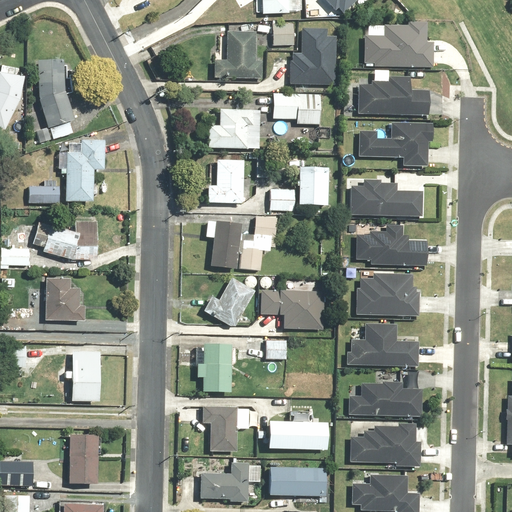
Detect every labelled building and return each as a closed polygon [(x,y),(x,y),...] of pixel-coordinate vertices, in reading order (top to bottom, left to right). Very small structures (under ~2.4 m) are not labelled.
[(261,0),(261,14),(287,15),(287,0),(261,0)] [(325,0),(333,7),(336,4),(343,12),(355,0),(325,0)] [(293,46),(293,23),(272,23),(272,46),(293,46)] [(383,37),(364,36),(363,67),(432,69),(433,42),(426,42),(427,24),(407,23),(407,27),(384,27),(383,37)] [(300,53),(290,53),(289,85),(334,86),(335,72),(337,72),(338,53),(335,53),(335,37),(326,37),(326,31),(300,31),(300,53)] [(260,62),(255,62),(256,33),(226,32),(225,61),(214,61),(213,80),(260,81),(260,62)] [(63,92),(65,62),(36,61),(38,102),(47,128),(36,131),(40,144),(52,140),(53,142),(72,134),(68,124),(74,122),(63,92)] [(2,67),(1,75),(0,74),(0,129),(2,130),(19,101),(25,77),(17,77),(18,69),(5,68),(2,67)] [(371,85),(357,84),(356,115),(427,118),(428,91),(409,90),(410,77),(388,76),(388,72),(373,71),(373,81),(371,81),(371,85)] [(296,125),(318,125),(319,96),(272,94),(270,119),(296,121),(296,125)] [(219,110),(218,127),(208,127),(207,150),(258,151),(260,111),(219,110)] [(376,139),(376,133),(357,132),(356,158),(400,160),(400,167),(426,168),(427,143),(432,143),(432,125),(391,123),(390,139),(376,139)] [(43,188),(28,188),(28,205),(67,205),(67,203),(92,203),(93,171),(101,171),(103,141),(80,140),(79,154),(66,154),(65,169),(60,169),(60,175),(65,175),(64,188),(55,188),(55,181),(44,180),(43,188)] [(248,159),(255,160),(255,178),(264,178),(265,154),(255,154),(248,154),(248,159)] [(206,204),(214,205),(242,206),(243,162),(216,161),(215,188),(206,187),(206,204)] [(326,206),(327,169),(299,168),(298,205),(326,206)] [(421,193),(397,192),(397,184),(380,184),(380,181),(363,180),(363,185),(350,185),(350,191),(349,216),(420,218),(421,193)] [(270,190),(269,213),(293,213),(293,191),(270,190)] [(237,271),(238,254),(240,254),(239,270),(260,272),(261,252),(270,252),(270,248),(275,249),(277,218),(254,217),(253,235),(241,235),(242,224),(214,221),(214,223),(207,222),(205,238),(213,239),(209,268),(237,271)] [(41,254),(69,261),(95,261),(96,221),(74,221),(73,233),(49,227),(45,237),(35,231),(31,245),(42,249),(41,254)] [(354,260),(370,260),(369,266),(425,268),(426,242),(407,241),(407,237),(402,237),(402,227),(385,226),(385,233),(369,233),(369,237),(355,236),(354,260)] [(28,249),(0,248),(0,270),(8,270),(8,266),(28,267),(28,249)] [(356,289),(355,292),(354,315),(418,318),(419,294),(411,294),(411,276),(373,275),(372,280),(360,279),(360,289),(356,289)] [(70,289),(70,279),(45,278),(43,321),(83,323),(84,308),(79,307),(80,290),(70,289)] [(202,312),(209,316),(233,330),(255,292),(231,278),(218,301),(211,297),(202,312)] [(325,297),(322,297),(322,292),(321,292),(321,282),(286,282),(286,292),(260,291),(260,316),(282,317),(282,331),(322,331),(322,303),(325,303),(325,297)] [(349,340),(349,352),(346,352),(346,366),(417,368),(418,342),(396,341),(396,326),(365,325),(364,341),(349,340)] [(286,342),(264,341),(264,360),(285,360),(286,342)] [(195,378),(201,378),(201,392),(230,393),(230,347),(202,346),(201,365),(196,364),(195,378)] [(24,368),(25,349),(6,348),(5,368),(24,368)] [(99,352),(71,352),(71,372),(64,372),(64,380),(71,380),(71,402),(98,403),(99,352)] [(140,385),(138,385),(139,358),(128,358),(126,405),(137,405),(138,387),(140,387),(140,385)] [(421,418),(421,398),(421,390),(401,390),(401,383),(382,382),(382,384),(360,384),(360,396),(348,396),(347,416),(421,418)] [(305,414),(298,413),(294,412),(294,413),(290,413),(289,423),(267,422),(266,450),(327,452),(328,424),(323,424),(324,407),(314,407),(313,423),(304,423),(305,414)] [(236,452),(236,430),(247,430),(248,410),(236,410),(236,408),(201,408),(201,424),(209,424),(208,452),(236,452)] [(386,468),(419,468),(419,443),(415,443),(415,424),(398,424),(398,428),(373,427),(373,431),(362,431),(362,437),(352,436),(352,441),(349,441),(348,463),(386,464),(386,468)] [(98,436),(69,434),(67,483),(96,485),(98,436)] [(25,453),(6,452),(4,467),(24,468),(25,453)] [(248,504),(248,482),(258,482),(259,463),(248,463),(229,463),(229,474),(199,474),(199,501),(228,501),(228,503),(248,504)] [(267,496),(314,498),(314,503),(325,503),(325,498),(326,474),(331,474),(331,470),(326,470),(268,468),(267,496)] [(417,511),(418,495),(407,494),(407,476),(368,475),(367,485),(351,484),(350,505),(359,505),(359,511),(367,511),(417,511)] [(0,511),(27,511),(28,497),(0,495),(0,511)] [(100,511),(101,503),(57,502),(56,511),(100,511)]
